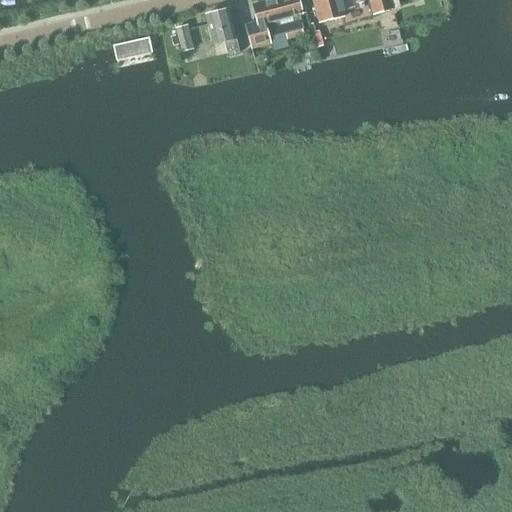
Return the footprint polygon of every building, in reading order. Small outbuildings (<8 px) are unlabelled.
[(302,28),(298,15),(302,14),(297,0),(273,0),(251,6),(255,23),(244,26),(250,49),(270,44),(265,24),(279,20),(283,34),(302,28)] [(310,0),(317,21),(343,14),(342,9),(369,2),(372,15),(392,10),(389,0),(310,0)] [(205,15),(212,44),(223,42),(226,54),(234,52),(234,54),(239,53),(228,9),(205,15)] [(193,49),(187,26),(175,29),(181,52),(193,49)] [(112,46),(116,60),(151,52),(148,38),(112,46)]
